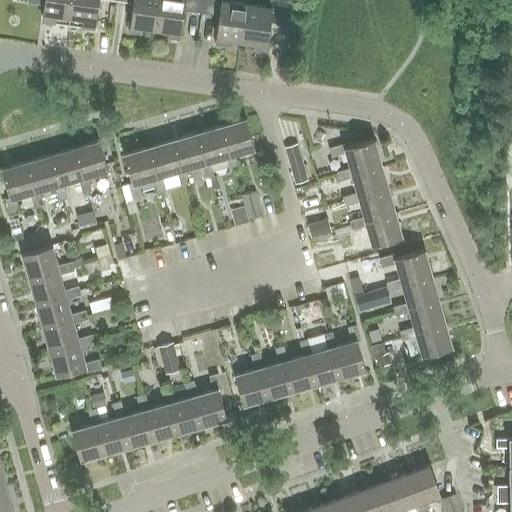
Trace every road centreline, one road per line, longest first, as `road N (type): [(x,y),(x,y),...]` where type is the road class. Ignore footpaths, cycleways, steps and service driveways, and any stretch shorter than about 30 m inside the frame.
road 1 (unclassified): [(480,294),(422,150),(391,118),(0,60)]
road 2 (tertiary): [(116,511),(503,374)]
road 3 (unclassified): [(56,511),(13,371)]
